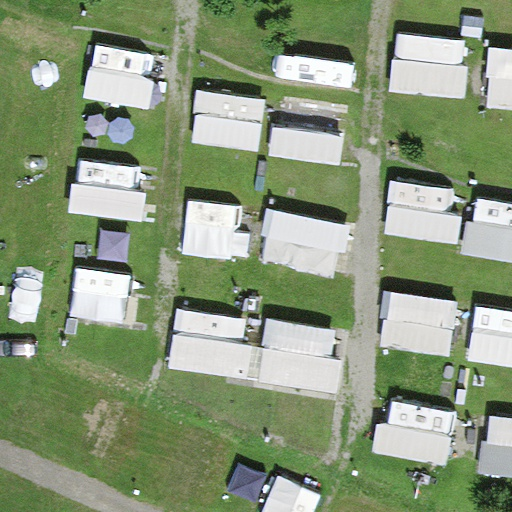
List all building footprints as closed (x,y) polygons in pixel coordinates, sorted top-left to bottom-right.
[(401,33),(393,93),(470,104),(478,44),(401,33)] [(104,52),(94,98),(149,110),(159,64),(104,52)] [(511,112),(511,52),(496,52),(494,111),(511,112)] [(198,147),(266,152),(271,100),(203,95),(198,147)] [(341,171),(354,118),(288,102),(275,155),(341,171)] [(78,216),(142,223),(146,189),(82,182),(78,216)] [(511,265),(511,207),(476,203),(468,259),(511,265)] [(256,262),(257,209),(192,208),(190,260),(256,262)] [(278,210),(263,263),(340,284),(354,231),(278,210)] [(463,246),(466,218),(395,211),(392,239),(463,246)] [(387,351),(459,357),(463,301),(391,295),(387,351)] [(511,361),(511,313),(480,309),(473,356),(511,361)] [(175,374),(251,383),(258,322),(182,314),(175,374)] [(272,320),(260,386),(338,400),(350,334),(272,320)] [(391,402),(386,460),(452,467),(458,409),(391,402)] [(488,482),(511,481),(511,421),(489,421),(488,482)]
